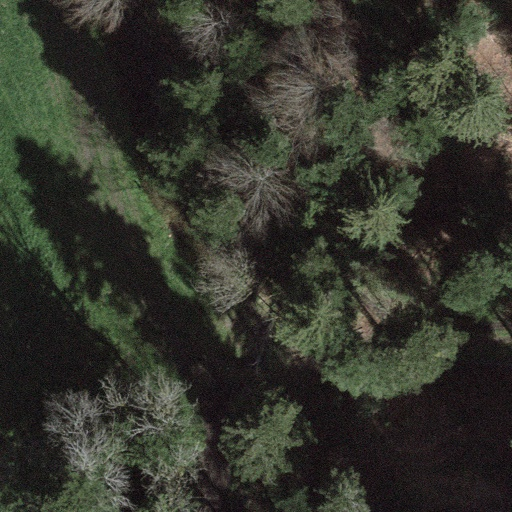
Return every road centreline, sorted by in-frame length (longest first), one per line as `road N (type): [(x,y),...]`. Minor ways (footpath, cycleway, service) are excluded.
road 1 (track): [(0,502),(103,424),(137,408),(268,371),(511,323)]
road 2 (track): [(219,511),(241,379)]
